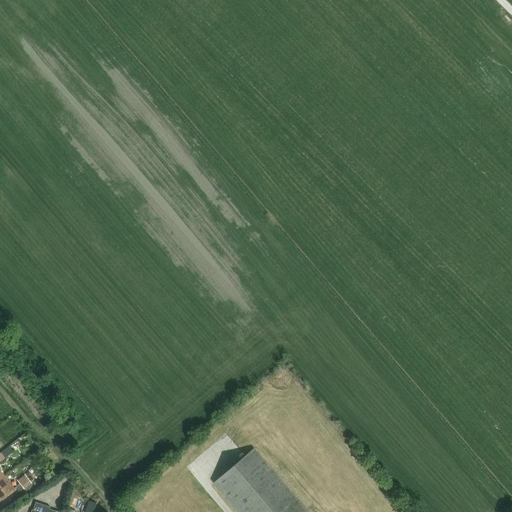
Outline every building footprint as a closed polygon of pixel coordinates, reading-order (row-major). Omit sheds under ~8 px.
[(1,453),(5,458),(13,452),(9,446),(1,453)] [(236,511),(306,511),(252,448),(212,483),(236,511)] [(25,475),(19,480),(26,490),(33,484),(25,475)] [(5,476),(0,480),(0,497),(1,499),(14,488),(5,476)] [(59,511),(50,509),(50,507),(36,502),(32,511),(59,511)]
